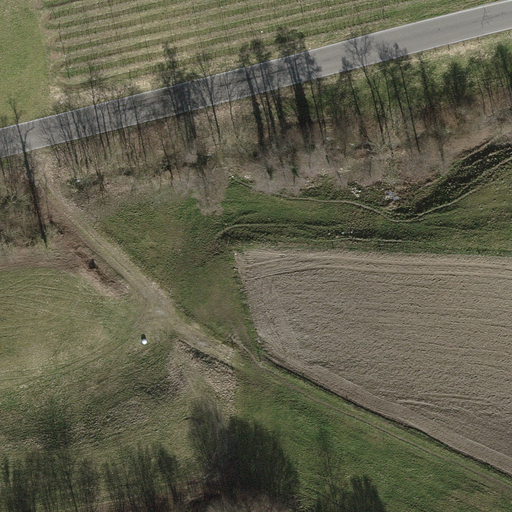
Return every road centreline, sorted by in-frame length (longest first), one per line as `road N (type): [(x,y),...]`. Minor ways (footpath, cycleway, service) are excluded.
road 1 (track): [(511,495),(192,338),(94,246),(38,182),(17,143)]
road 2 (tertiary): [(0,148),(511,16)]
